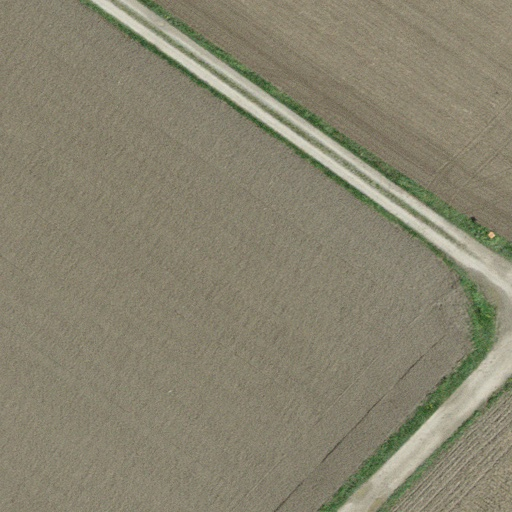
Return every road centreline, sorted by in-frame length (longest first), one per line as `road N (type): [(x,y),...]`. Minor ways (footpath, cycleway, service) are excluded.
road 1 (residential): [(511,280),(109,0)]
road 2 (track): [(511,342),(349,511)]
